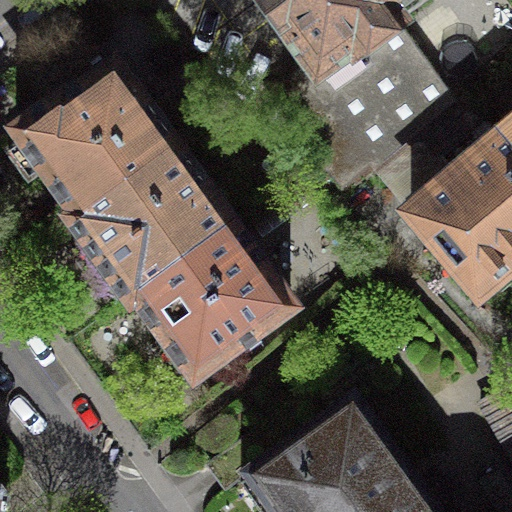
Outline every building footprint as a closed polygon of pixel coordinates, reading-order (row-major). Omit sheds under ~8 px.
[(398,20),(383,0),(262,0),(284,30),(286,28),(317,70),(269,106),(343,190),(370,167),(373,171),(420,131),(456,101),(398,20)] [(383,0),(398,20),(400,18),(399,17),(422,0),(383,0)] [(70,215),(72,218),(174,144),(115,62),(75,90),(64,98),(62,95),(16,128),(76,211),(70,215)] [(420,131),(441,156),(487,117),(466,92),(456,101),(420,131)] [(511,125),(502,134),(511,145),(511,125)] [(511,145),(502,134),(488,145),(410,210),(479,291),(482,289),(497,292),(511,279),(511,145)] [(231,222),(174,144),(72,218),(120,284),(129,296),(231,222)] [(231,222),(129,296),(131,299),(137,295),(194,374),(243,339),(291,305),(231,222)] [(438,511),(428,498),(354,395),(248,471),(251,474),(240,481),(262,511),(438,511)]
